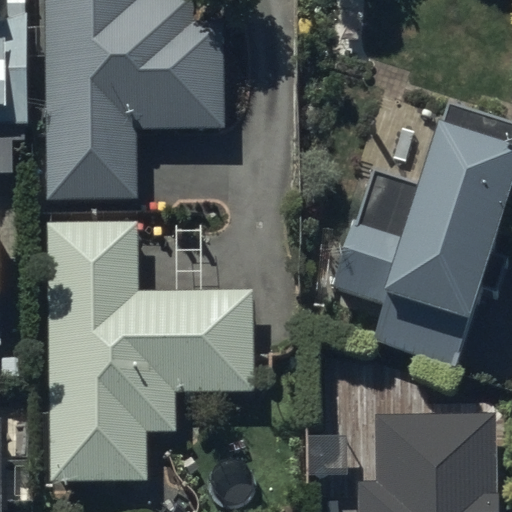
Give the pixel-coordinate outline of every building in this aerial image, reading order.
[(142,0),(42,0),(44,205),(134,205),(134,137),(222,136),(221,28),(188,28),(188,2),(142,3),(142,0)] [(0,133),(26,134),(24,20),(0,28),(0,133)] [(416,194),(370,179),(332,294),(383,311),(370,348),(454,377),(473,322),(485,326),(505,265),(491,260),(511,197),(511,132),(445,110),(416,194)] [(134,229),(45,229),(48,486),(146,485),(145,439),(174,439),(173,400),(254,399),(253,296),(135,297),(134,229)] [(496,511),(496,422),(374,423),(374,486),(358,486),(357,511),(496,511)]
